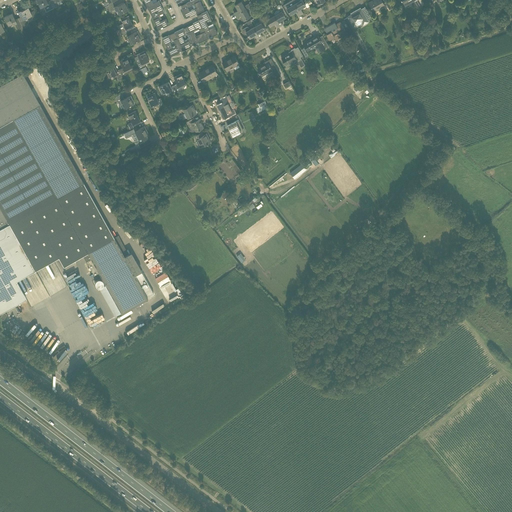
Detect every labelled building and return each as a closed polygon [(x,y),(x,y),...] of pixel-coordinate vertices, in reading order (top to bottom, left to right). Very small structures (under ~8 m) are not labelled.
[(50,0),(47,2),(46,0),(36,0),(40,9),(45,6),(46,6),(48,9),(53,6),(50,0)] [(144,0),(149,10),(161,4),(159,1),(159,0),(153,3),(151,0),(144,0)] [(186,18),(196,14),(204,9),(200,0),(199,1),(198,0),(191,0),(191,1),(186,3),(188,6),(195,3),(197,7),(189,11),(187,7),(182,9),(186,18)] [(301,14),(292,0),(283,5),(287,12),(289,11),(291,14),(296,11),(298,16),(301,14)] [(292,0),(301,14),(303,13),(301,8),(306,6),(305,4),(307,2),(306,0),(300,0),(299,1),(298,0),(292,0)] [(392,8),(387,0),(386,0),(385,1),(385,2),(384,3),(382,0),(376,0),(373,2),(373,0),(369,3),(374,12),(387,5),(389,10),(392,8)] [(234,13),(235,15),(246,9),(250,6),(249,3),(244,6),(242,1),(235,5),(238,10),(234,13)] [(118,14),(123,12),(127,10),(123,2),(114,6),(113,4),(107,6),(106,7),(107,10),(109,9),(110,11),(115,9),(118,14)] [(160,21),(158,15),(164,12),(162,8),(161,4),(159,5),(149,10),(151,13),(152,16),(158,29),(161,28),(161,27),(163,26),(163,27),(169,25),(166,18),(160,21)] [(274,15),(280,26),(283,24),(280,20),(285,17),(284,14),(286,13),(284,8),(281,4),(280,5),(280,4),(279,4),(278,4),(278,5),(277,5),(277,6),(277,7),(277,8),(278,8),(279,9),(280,11),(274,15)] [(18,18),(22,26),(27,24),(26,21),(28,20),(27,17),(31,15),(33,19),(37,17),(34,10),(30,12),(27,7),(24,9),(23,7),(20,9),(21,10),(18,11),(20,16),(18,18)] [(361,8),(347,16),(354,27),(362,23),(363,25),(369,21),(368,19),(361,8)] [(235,15),(237,17),(241,15),(244,20),(250,16),(246,9),(235,15)] [(203,17),(198,19),(199,20),(208,38),(210,37),(210,36),(212,35),(212,36),(218,33),(214,26),(209,28),(206,21),(211,19),(207,11),(201,13),(203,17)] [(18,18),(15,19),(12,13),(4,17),(8,26),(14,24),(15,26),(16,29),(22,26),(18,18)] [(274,15),(266,19),(270,26),(271,26),(270,26),(275,23),(278,27),(280,26),(274,15)] [(129,31),(128,28),(132,26),(133,26),(128,16),(123,18),(121,19),(125,27),(116,31),(118,36),(123,34),(129,31)] [(196,29),(199,27),(201,33),(196,35),(193,30),(190,32),(196,44),(197,43),(198,42),(199,43),(208,38),(199,20),(193,23),(196,29)] [(324,28),(327,33),(327,34),(330,39),(334,37),(336,40),(342,36),(342,35),(346,32),(340,21),(339,22),(339,23),(336,25),(335,22),(324,28)] [(254,27),(260,38),(262,36),(260,32),(265,29),(263,25),(261,23),(261,22),(258,24),(254,26),(255,26),(254,27)] [(257,39),(260,38),(254,27),(250,29),(248,26),(247,26),(243,29),(243,30),(245,34),(248,34),(250,38),(250,37),(255,35),(257,39)] [(175,32),(178,38),(183,50),(192,46),(191,45),(193,44),(194,45),(196,44),(190,32),(187,33),(189,38),(188,38),(184,40),(182,36),(186,34),(186,33),(183,28),(175,32)] [(123,34),(126,40),(128,38),(131,43),(130,43),(131,43),(141,38),(140,38),(137,31),(131,34),(129,31),(123,34)] [(163,38),(171,56),(179,52),(179,51),(181,50),(181,51),(183,50),(178,38),(174,40),(177,46),(173,48),(170,42),(172,41),(169,35),(167,36),(163,38)] [(308,51),(315,47),(318,52),(321,50),(322,51),(326,48),(318,35),(319,37),(315,39),(314,37),(307,41),(303,43),(308,51)] [(305,65),(295,47),(291,50),(292,52),(281,58),(286,65),(296,59),(301,67),(305,65)] [(377,50),(366,56),(369,61),(372,60),(372,58),(379,54),(380,53),(378,49),(377,50)] [(145,66),(144,63),(148,61),(149,61),(144,51),(137,54),(140,61),(137,62),(142,73),(146,71),(147,71),(145,66)] [(227,71),(234,67),(235,69),(240,67),(238,64),(239,64),(234,55),(233,56),(234,56),(229,59),(228,59),(222,62),(227,71)] [(119,69),(122,76),(123,75),(124,76),(126,75),(125,74),(128,73),(126,70),(131,68),(129,62),(127,58),(126,58),(120,61),(119,61),(122,68),(119,69)] [(262,76),(272,70),(277,78),(281,76),(271,58),(263,63),(264,65),(257,69),(262,76)] [(218,73),(212,64),(205,69),(205,70),(199,73),(204,81),(218,73)] [(121,76),(122,76),(119,69),(116,70),(114,66),(114,65),(104,70),(104,71),(108,78),(115,74),(117,78),(118,80),(122,78),(121,76)] [(0,312),(1,312),(26,298),(16,280),(55,258),(56,261),(60,259),(63,265),(83,255),(94,275),(99,272),(99,273),(93,276),(95,279),(101,276),(105,285),(99,288),(115,316),(154,294),(141,271),(136,261),(129,265),(124,256),(128,254),(125,248),(118,235),(114,238),(83,182),(22,72),(0,84),(0,312)] [(174,85),(177,91),(183,89),(181,86),(186,84),(181,73),(174,77),(177,84),(174,85)] [(354,88),(358,93),(365,87),(369,91),(372,89),(364,80),(354,88)] [(172,94),(177,91),(174,85),(171,86),(169,81),(159,86),(159,87),(161,91),(162,94),(170,90),(172,94)] [(164,104),(163,102),(161,97),(158,99),(155,92),(154,93),(148,96),(147,96),(152,106),(153,106),(152,106),(157,104),(159,107),(164,104)] [(124,108),(130,105),(134,103),(134,102),(134,103),(130,96),(124,99),(123,96),(121,93),(115,96),(117,100),(119,104),(122,103),(124,108)] [(223,102),(218,104),(220,110),(221,112),(221,111),(223,116),(224,118),(225,117),(228,115),(233,113),(234,113),(232,109),(229,102),(232,101),(229,95),(226,96),(221,98),(223,102)] [(188,117),(192,115),(197,113),(192,104),(184,108),(182,106),(175,109),(179,115),(185,112),(188,117)] [(267,104),(256,109),(258,114),(269,109),(267,104)] [(136,126),(135,123),(140,121),(135,111),(127,115),(131,122),(127,124),(128,126),(126,127),(128,130),(129,129),(129,130),(136,126)] [(196,131),(199,130),(204,127),(199,119),(196,120),(194,118),(187,121),(190,127),(193,126),(196,131)] [(238,120),(228,125),(230,128),(229,129),(230,132),(229,133),(231,138),(238,135),(237,134),(241,132),(237,125),(240,124),(238,120)] [(136,126),(129,130),(132,135),(135,134),(137,138),(133,140),(135,144),(138,143),(140,147),(149,143),(147,138),(150,137),(149,136),(149,137),(148,133),(144,127),(144,126),(138,129),(136,126)] [(197,134),(194,135),(197,140),(200,147),(202,146),(204,145),(207,143),(207,144),(208,143),(211,142),(208,137),(206,133),(205,134),(203,135),(202,132),(197,134)] [(308,159),(302,163),(307,169),(312,165),(308,159)] [(296,168),(290,173),(295,178),(300,174),(296,168)] [(198,184),(196,181),(188,187),(191,190),(198,184)] [(256,200),(254,197),(247,204),(251,209),(255,206),(253,203),(256,200)] [(134,326),(123,333),(125,335),(136,328),(134,326)]
